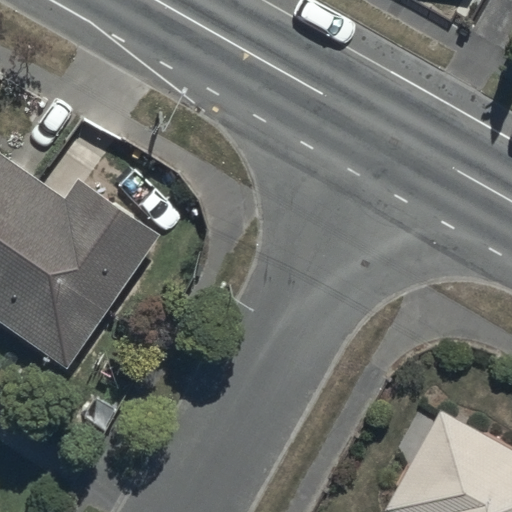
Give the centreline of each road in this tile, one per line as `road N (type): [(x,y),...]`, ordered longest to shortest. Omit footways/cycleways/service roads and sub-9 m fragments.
road 1 (residential): [(404,152),(195,511)]
road 2 (primary): [(131,0),(404,152)]
road 3 (primary): [(404,152),(511,213)]
